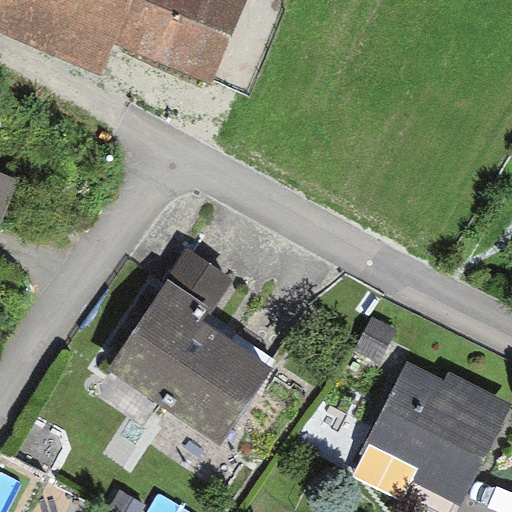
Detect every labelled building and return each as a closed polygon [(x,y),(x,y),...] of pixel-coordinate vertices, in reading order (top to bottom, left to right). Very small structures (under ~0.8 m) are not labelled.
[(31,0),(0,0),(0,29),(103,71),(118,35),(31,0)] [(31,0),(118,35),(213,74),(243,0),(31,0)] [(0,228),(22,177),(0,167),(0,228)] [(167,405),(220,325),(209,318),(237,275),(190,244),(109,366),(167,405)] [(400,329),(374,316),(356,350),(382,363),(400,329)] [(277,363),(220,325),(167,405),(224,442),(277,363)] [(446,379),(409,360),(352,472),(431,511),(458,511),(511,406),(511,400),(450,370),(446,379)]
